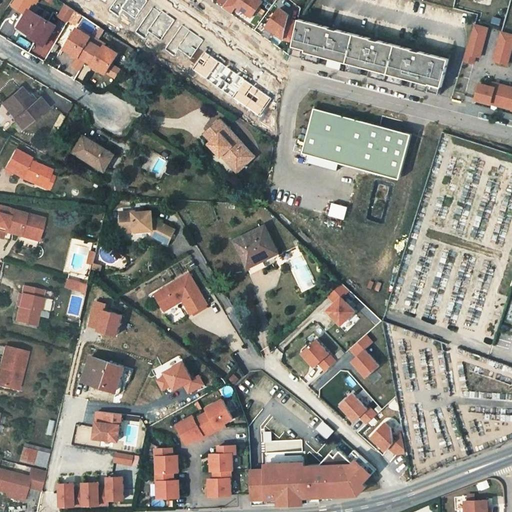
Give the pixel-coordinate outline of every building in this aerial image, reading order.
[(18,0),(16,4),(31,14),(34,9),(39,0),(18,0)] [(227,0),(223,6),(232,12),(237,4),(253,15),(263,0),(262,0),(227,0)] [(71,6),(64,17),(73,23),(74,21),(79,12),(71,6)] [(281,7),(268,26),(285,38),(293,39),(298,20),(289,18),(290,13),(281,7)] [(60,26),(34,9),(31,14),(23,26),(41,37),(40,39),(48,45),(60,26)] [(85,16),(79,12),(74,21),(80,25),(85,16)] [(452,58),(299,18),(293,44),(302,46),(301,49),(434,84),(435,81),(444,84),(452,58)] [(489,28),(477,24),(465,61),(475,64),(477,56),(480,57),(489,28)] [(41,37),(23,26),(21,30),(39,42),(40,39),(41,37)] [(82,29),(70,50),(84,58),(84,57),(98,65),(97,66),(111,74),(112,73),(118,76),(124,67),(118,63),(123,54),(109,45),(107,49),(94,41),(96,37),(82,29)] [(511,49),(511,34),(502,32),(494,60),(508,64),(511,49)] [(302,46),(293,44),(290,54),(441,93),(444,84),(435,81),(434,84),(301,49),(302,46)] [(511,86),(500,83),(499,87),(492,85),(481,82),(477,97),(492,102),(493,97),(511,102),(511,86)] [(20,89),(3,103),(24,128),(47,108),(38,99),(35,101),(31,95),(28,98),(20,89)] [(511,102),(493,97),(492,102),(511,107),(511,102)] [(415,133),(318,107),(307,152),(314,154),(344,162),(404,178),(415,133)] [(226,159),(236,170),(244,162),(247,165),(256,157),(223,122),(206,138),(213,145),(211,147),(224,161),(226,159)] [(117,156),(87,137),(77,153),(108,172),(117,156)] [(30,157),(17,150),(7,170),(21,177),(23,173),(28,175),(25,180),(35,183),(36,179),(46,183),(49,175),(52,169),(29,160),(30,157)] [(344,162),(314,154),(312,162),(342,170),(344,162)] [(331,201),(327,213),(345,219),(349,206),(331,201)] [(0,204),(0,228),(6,230),(20,234),(21,234),(22,228),(40,233),(45,216),(0,204)] [(171,242),(176,232),(151,220),(150,215),(133,215),(133,212),(120,213),(120,228),(133,228),(133,233),(153,232),(153,237),(170,245),(171,242)] [(265,225),(235,239),(254,273),(270,265),(268,260),(279,255),(265,225)] [(40,233),(22,228),(21,234),(38,238),(40,233)] [(159,292),(163,299),(159,301),(166,312),(182,303),(190,316),(207,306),(188,275),(159,292)] [(88,284),(67,279),(65,287),(87,292),(88,284)] [(336,300),(327,309),(341,322),(355,309),(341,296),(350,288),(342,281),(329,294),(336,300)] [(43,290),(25,285),(16,321),(34,325),(38,308),(40,309),(43,297),(41,297),(43,290)] [(154,294),(159,301),(163,299),(159,292),(154,294)] [(89,327),(96,328),(96,331),(115,336),(119,316),(103,312),(105,305),(95,302),(89,327)] [(357,354),(352,359),(367,375),(380,364),(365,348),(373,341),(366,333),(351,347),(357,354)] [(318,337),(303,350),(316,365),(321,361),(327,368),(337,359),(318,337)] [(0,384),(19,389),(28,351),(7,345),(2,362),(5,363),(0,384)] [(116,393),(121,380),(130,382),(133,370),(91,356),(83,380),(106,388),(105,390),(116,393)] [(162,373),(164,377),(157,381),(162,390),(170,387),(172,391),(184,385),(188,393),(203,385),(198,376),(191,380),(182,362),(162,373)] [(353,391),(341,403),(356,419),(360,415),(367,422),(377,413),(370,405),(368,407),(353,391)] [(206,413),(217,430),(220,428),(218,426),(223,424),(234,418),(223,399),(206,408),(208,411),(206,413)] [(116,442),(118,426),(119,426),(121,415),(96,412),(95,423),(94,423),(92,439),(116,442)] [(217,430),(206,413),(195,418),(193,415),(177,424),(188,443),(197,438),(203,434),(205,437),(212,432),(217,430)] [(325,422),(318,429),(327,437),(333,430),(325,422)] [(385,422),(372,437),(388,450),(390,448),(398,454),(407,453),(402,435),(402,434),(392,437),(392,427),(385,422)] [(303,451),(302,439),(264,441),(265,453),(303,451)] [(238,452),(237,445),(219,446),(219,454),(211,455),(212,468),(234,468),(234,453),(238,452)] [(46,466),(49,451),(21,446),(19,462),(46,466)] [(173,457),(173,448),(156,449),(156,457),(157,457),(158,470),(176,469),(175,457),(173,457)] [(300,461),(280,462),(280,466),(266,466),(266,468),(251,468),(252,499),(279,498),(279,505),(304,504),(304,503),(304,497),(321,496),(359,494),(363,490),(360,488),(364,483),(373,473),(365,466),(369,462),(355,449),(349,457),(341,450),(336,456),(332,452),(321,464),(300,465),(300,461)] [(133,455),(117,452),(115,461),(132,464),(133,455)] [(143,456),(133,455),(132,464),(141,465),(143,456)] [(377,470),(369,462),(365,466),(373,473),(377,470)] [(27,487),(41,490),(46,471),(31,467),(28,477),(0,469),(0,490),(8,492),(24,497),(27,487)] [(234,469),(234,468),(212,468),(212,470),(215,470),(215,478),(210,478),(211,495),(232,495),(232,478),(233,478),(232,470),(234,469)] [(159,482),(160,499),(177,498),(176,481),(171,481),(171,473),(176,473),(176,469),(158,470),(158,474),(157,474),(158,482),(159,482)] [(108,477),(108,488),(109,500),(124,499),(124,477),(108,477)] [(83,483),(84,488),(84,505),(109,504),(109,500),(108,488),(99,488),(99,482),(83,483)] [(75,483),(59,483),(60,506),(84,505),(84,488),(75,489),(75,483)] [(488,511),(488,510),(488,501),(465,502),(464,511),(488,511)]
